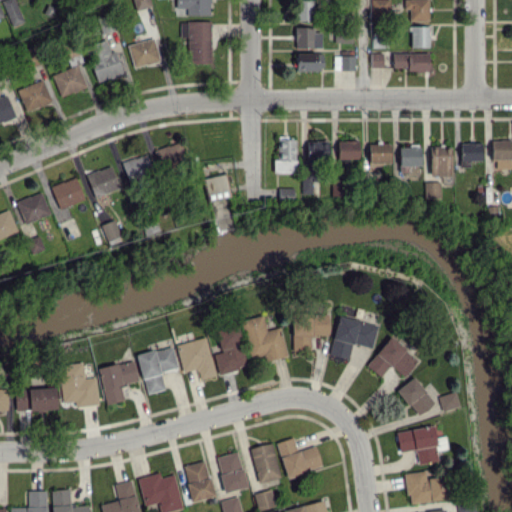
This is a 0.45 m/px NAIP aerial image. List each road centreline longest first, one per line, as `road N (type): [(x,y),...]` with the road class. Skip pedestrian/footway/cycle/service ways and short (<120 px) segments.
road 1 (residential): [(511,96),(187,101),(131,113),(0,163)]
road 2 (residential): [(0,446),(105,444),(284,394),(324,405)]
road 3 (residential): [(249,0),(250,199)]
road 4 (residential): [(324,405),(345,416),(362,444),(368,511)]
